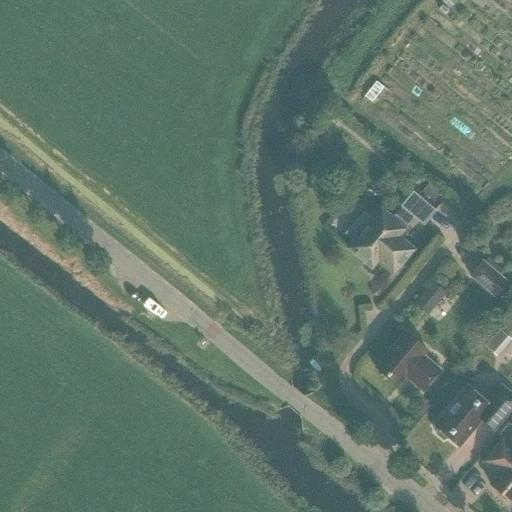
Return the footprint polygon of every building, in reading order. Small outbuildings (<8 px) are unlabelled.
[(376,82),(365,96),(372,102),(384,87),(376,82)] [(429,183),(423,189),(422,190),(421,191),(432,201),(440,193),(429,183)] [(393,273),(413,249),(398,236),(404,229),(403,228),(414,215),(423,224),(434,211),(413,192),(402,205),(403,206),(392,218),(381,208),(371,220),(363,213),(346,233),(354,240),(347,248),(371,268),(378,260),(393,273)] [(470,275),(493,295),(506,281),(482,261),(470,275)] [(446,293),(432,281),(414,303),(428,314),(446,293)] [(511,339),(497,328),(483,345),(497,356),(511,339)] [(374,367),(397,386),(406,376),(411,380),(410,381),(422,391),(440,370),(423,356),(427,351),(404,332),(374,367)] [(494,430),(511,408),(511,394),(502,385),(487,403),(468,386),(434,426),(437,428),(436,433),(443,439),(447,437),(459,447),(481,420),(494,430)] [(490,484),(511,502),(511,501),(511,446),(502,439),(482,462),(497,474),(490,484)]
